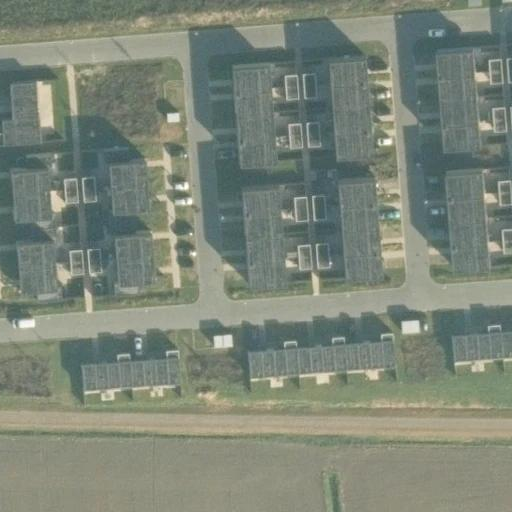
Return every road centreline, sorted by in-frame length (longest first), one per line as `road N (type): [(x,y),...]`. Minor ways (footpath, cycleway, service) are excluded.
road 1 (track): [(511,421),(0,412)]
road 2 (residential): [(421,299),(400,28)]
road 3 (residential): [(212,315),(191,44)]
road 4 (residential): [(212,315),(0,332)]
road 5 (residential): [(421,299),(212,315)]
road 6 (residential): [(191,44),(400,28)]
road 7 (residential): [(0,59),(191,44)]
